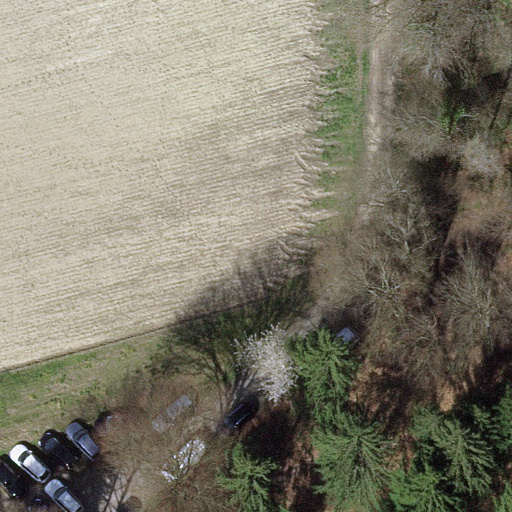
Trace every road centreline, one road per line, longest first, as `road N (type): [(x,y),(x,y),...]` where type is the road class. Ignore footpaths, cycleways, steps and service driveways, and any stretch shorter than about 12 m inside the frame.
road 1 (track): [(365,0),(354,223),(327,297),(131,511)]
road 2 (track): [(511,474),(214,511)]
